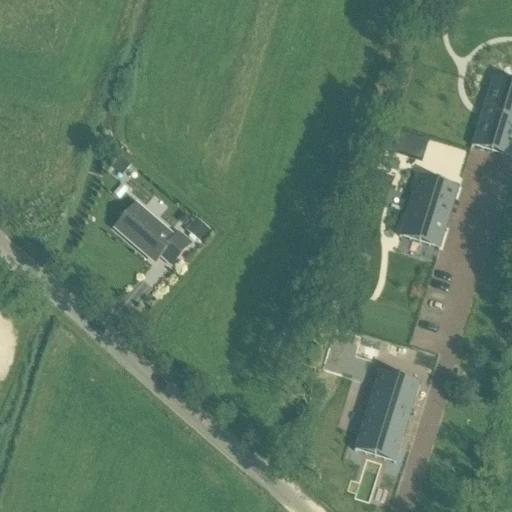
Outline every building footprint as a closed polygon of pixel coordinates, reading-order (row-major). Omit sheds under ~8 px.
[(511,86),(493,80),(476,133),(511,144),(511,86)] [(428,144),(390,132),(384,152),(421,163),(426,149),(428,144)] [(417,178),(401,231),(441,244),(458,191),(417,178)] [(160,259),(172,268),(190,246),(178,236),(174,241),(136,208),(115,231),(155,265),(160,259)] [(190,222),(183,216),(178,222),(185,228),(190,222)] [(189,230),(190,236),(198,243),(207,231),(196,222),(189,230)] [(419,387),(378,375),(356,448),(397,461),(419,387)]
